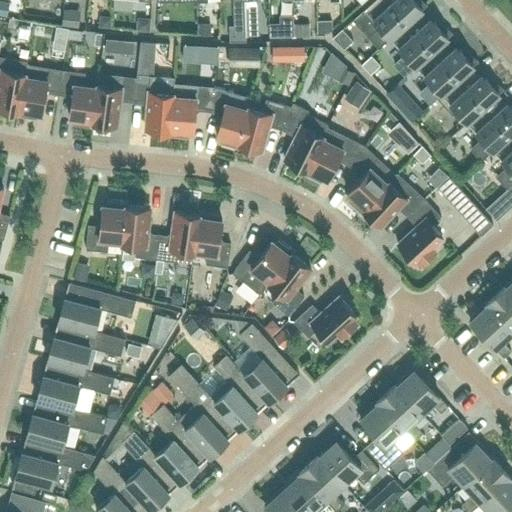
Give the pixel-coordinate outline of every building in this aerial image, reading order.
[(0,0),(0,11),(11,12),(11,1),(0,0)] [(378,46),(389,37),(415,12),(425,3),(425,2),(424,3),(420,0),(370,0),(362,8),(378,25),(367,35),(378,46)] [(329,9),(329,24),(340,24),(341,9),(329,9)] [(404,74),(414,65),(441,40),(451,31),(450,30),(449,31),(437,21),(435,23),(433,20),(430,23),(426,19),(423,21),(415,12),(389,37),(404,53),(393,63),(404,74)] [(300,17),(291,17),(292,34),(301,34),(300,22),(300,17)] [(244,39),(244,23),(232,24),(228,24),(228,31),(231,31),(232,40),(244,39)] [(67,27),(66,37),(80,39),(81,29),(67,27)] [(435,97),(466,69),(477,59),(476,58),(475,59),(463,49),(461,51),(458,48),(455,51),(452,47),(449,49),(441,40),(414,65),(429,81),(418,91),(429,103),(435,97)] [(107,43),(104,65),(131,69),(134,46),(107,43)] [(189,43),(182,43),(182,60),(195,60),(196,43),(189,43)] [(303,59),(303,44),(271,44),(271,59),(303,59)] [(240,47),(228,47),(228,59),(240,59),(240,47)] [(363,65),(380,86),(396,73),(379,52),(363,65)] [(11,58),(0,55),(0,105),(16,109),(23,74),(24,72),(9,70),(11,58)] [(16,109),(15,113),(35,116),(36,110),(40,111),(44,90),(57,92),(61,68),(38,65),(37,76),(23,74),(16,109)] [(347,83),(353,70),(352,70),(345,67),(344,66),(338,78),(347,83)] [(91,124),(92,121),(91,120),(96,85),(95,84),(82,83),(84,71),(61,68),(57,92),(71,94),(68,115),(72,116),(71,122),(91,124)] [(466,69),(435,97),(451,114),(455,110),(465,121),(492,97),(502,87),(502,86),(501,87),(489,77),(487,79),(484,76),(481,79),(477,75),(474,77),(466,69)] [(91,120),(92,121),(115,124),(119,97),(132,99),(135,75),(97,70),(95,82),(95,84),(96,85),(91,120)] [(144,127),(167,129),(168,129),(171,93),(173,75),(135,72),(135,75),(132,99),(146,100),(144,127)] [(207,108),(212,84),(186,82),(185,94),(171,93),(168,129),(167,129),(167,133),(187,134),(188,128),(192,129),(193,107),(207,108)] [(246,107),(246,106),(233,103),(236,92),(212,84),(207,108),(220,112),(214,133),(218,134),(217,140),(237,146),(238,142),(237,141),(246,107)] [(384,96),(393,109),(407,99),(398,86),(384,96)] [(246,104),(246,106),(246,107),(237,141),(238,142),(260,148),(267,122),(281,126),(289,104),(264,96),(260,108),(246,104)] [(480,159),(491,149),(511,129),(511,106),(510,104),(507,107),(503,103),(500,105),(492,97),(465,121),(481,137),(470,147),(480,159)] [(289,105),(289,104),(281,126),(294,133),(282,157),(303,167),(304,167),(321,133),(325,125),(326,123),(313,117),(305,113),(308,108),(292,100),(289,105)] [(361,137),(375,109),(363,103),(360,109),(342,100),(331,122),(361,137)] [(304,167),(303,167),(301,171),(320,180),(323,174),(326,176),(336,157),(349,163),(363,143),(337,131),(325,125),(321,133),(304,167)] [(511,129),(491,149),(506,165),(496,175),(506,187),(511,181),(511,129)] [(411,140),(402,149),(414,162),(423,153),(411,140)] [(363,143),(349,163),(360,173),(345,189),(348,192),(344,197),(359,211),(362,208),(361,207),(387,179),(394,172),(384,163),(363,143)] [(396,170),(394,172),(387,179),(361,207),(362,208),(379,224),(397,204),(406,213),(423,196),(406,180),(396,170)] [(462,190),(447,173),(435,185),(449,201),(462,190)] [(511,181),(506,187),(506,186),(503,189),(511,198),(511,181)] [(0,237),(2,238),(9,214),(0,212),(0,193),(2,186),(0,185),(0,237)] [(423,196),(406,213),(415,223),(396,241),(412,259),(415,256),(419,261),(435,247),(431,242),(441,233),(431,222),(440,214),(423,196)] [(121,241),(125,199),(105,197),(105,203),(101,203),(99,225),(87,223),(84,247),(106,250),(107,238),(121,239),(120,241),(121,241)] [(155,257),(158,233),(146,232),(149,206),(126,203),(126,199),(125,199),(121,241),(135,243),(134,255),(155,257)] [(495,218),(499,215),(488,203),(484,207),(495,218)] [(178,248),(192,251),(198,209),(197,208),(197,212),(174,209),(170,235),(158,233),(155,257),(162,258),(176,260),(178,248)] [(198,209),(192,251),(193,248),(206,250),(204,262),(226,265),(229,242),(218,240),(221,218),(217,217),(218,212),(198,209)] [(64,232),(75,236),(81,220),(65,213),(61,222),(67,224),(64,232)] [(267,282),(293,248),(277,236),(273,241),(270,238),(257,256),(247,248),(230,270),(258,293),(267,282)] [(293,248),(267,282),(278,290),(270,300),(288,314),(302,294),(293,287),(309,266),(291,252),(293,249),(293,248)] [(155,257),(153,270),(160,271),(162,258),(155,257)] [(141,261),(139,273),(152,275),(153,263),(141,261)] [(67,280),(57,319),(93,329),(99,306),(130,315),(135,298),(67,280)] [(511,294),(504,285),(486,302),(511,329),(511,328),(511,294)] [(354,312),(338,294),(318,312),(310,303),(292,319),(307,335),(316,327),(326,338),(336,328),(340,333),(355,319),(351,314),(354,312)] [(511,329),(486,302),(468,318),(502,355),(510,348),(501,339),(511,329)] [(173,335),(175,315),(163,314),(161,334),(173,335)] [(192,315),(183,323),(194,336),(203,328),(192,315)] [(270,318),(262,325),(268,332),(270,334),(278,326),(270,318)] [(50,342),(46,358),(82,368),(83,367),(82,367),(88,345),(119,354),(124,337),(93,329),(57,319),(56,319),(60,321),(54,343),(50,342)] [(259,356),(243,371),(242,371),(268,399),(279,388),(277,385),(295,369),(250,320),(238,332),(259,356)] [(272,336),(281,346),(282,347),(294,336),(284,325),(272,336)] [(335,354),(341,348),(334,341),(328,346),(335,354)] [(226,378),(209,393),(209,394),(238,426),(250,415),(247,412),(255,405),(264,397),(267,399),(268,399),(242,371),(243,371),(225,352),(212,363),(226,378)] [(82,368),(46,358),(50,359),(43,382),(39,381),(35,396),(72,406),(78,384),(109,392),(113,375),(83,367),(82,368)] [(176,417),(209,453),(220,442),(218,439),(235,424),(238,426),(209,394),(209,393),(180,361),(167,373),(193,402),(176,417)] [(394,383),(420,411),(430,401),(439,411),(447,404),(413,367),(394,383)] [(420,411),(394,383),(377,400),(402,427),(412,439),(421,431),(411,419),(420,411)] [(106,415),(72,406),(35,396),(35,397),(39,398),(33,421),(29,419),(25,435),(61,445),(61,444),(67,422),(102,432),(106,415)] [(402,427),(377,400),(359,416),(375,434),(363,445),(384,467),(403,450),(391,437),(402,427)] [(154,452),(179,480),(191,469),(188,466),(205,451),(208,454),(209,453),(176,417),(162,401),(149,413),(171,437),(154,452)] [(466,425),(458,416),(440,433),(448,442),(466,425)] [(123,418),(101,453),(104,457),(121,441),(141,464),(125,479),(124,479),(149,507),(161,497),(158,494),(176,478),(179,481),(179,480),(154,452),(123,418)] [(61,445),(25,435),(24,435),(28,437),(22,459),(18,458),(11,486),(33,492),(37,480),(50,484),(56,461),(84,469),(94,453),(61,444),(61,445)] [(317,454),(342,482),(353,472),(362,482),(378,467),(360,448),(351,456),(335,438),(317,454)] [(463,483),(490,458),(474,439),(456,456),(448,447),(425,467),(440,484),(453,472),(463,483)] [(124,479),(125,479),(104,457),(101,453),(91,469),(112,491),(94,507),(98,511),(138,511),(146,505),(149,508),(149,507),(124,479)] [(342,482),(317,454),(299,471),(324,498),(335,510),(343,502),(332,491),(342,482)] [(490,458),(463,483),(471,492),(460,502),(468,511),(476,503),(507,475),(490,458)] [(324,498),(299,471),(287,482),(290,484),(284,490),(304,511),(319,511),(314,507),(324,498)] [(511,481),(507,475),(476,503),(484,511),(507,511),(505,510),(511,503),(511,481)] [(428,511),(405,487),(394,497),(407,511),(428,511)] [(304,511),(284,490),(278,495),(276,492),(263,504),(270,511),(304,511)] [(80,511),(84,507),(70,498),(64,509),(70,511),(80,511)] [(14,499),(12,511),(50,511),(51,504),(14,499)]
